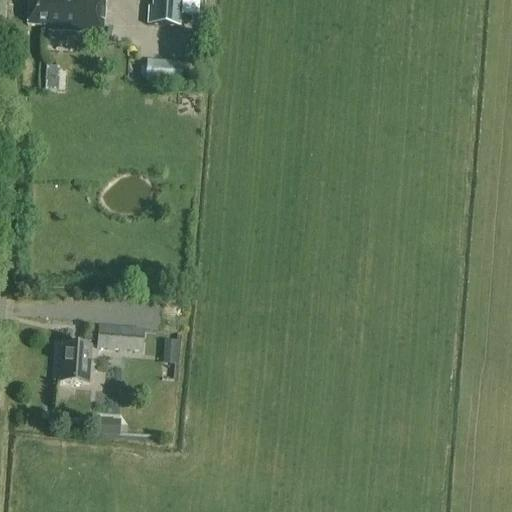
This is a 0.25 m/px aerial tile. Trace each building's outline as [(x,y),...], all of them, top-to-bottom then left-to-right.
[(48,32),(101,35),(103,0),(61,0),(62,2),(38,0),(28,0),(27,27),(48,28),(48,32)] [(151,0),(151,10),(147,9),(145,28),(179,30),(181,0),(151,0)] [(143,332),(97,329),(95,351),(141,355),(143,332)] [(176,365),(177,341),(165,341),(164,365),(176,365)] [(61,347),(59,385),(87,387),(90,349),(61,347)] [(94,438),(118,439),(119,423),(95,422),(94,438)]
